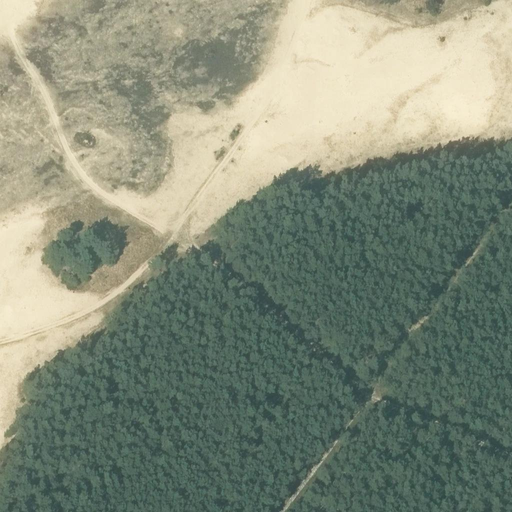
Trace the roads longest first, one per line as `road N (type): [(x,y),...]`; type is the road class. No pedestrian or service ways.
road 1 (track): [(511,458),(366,396),(277,511)]
road 2 (track): [(0,11),(39,80),(70,163),(93,195),(174,234)]
road 3 (track): [(174,234),(366,396)]
road 4 (track): [(511,195),(366,396)]
road 5 (track): [(174,234),(150,269),(105,306),(0,346)]
